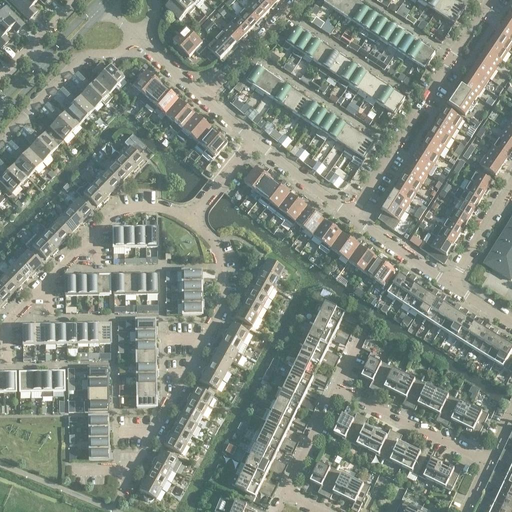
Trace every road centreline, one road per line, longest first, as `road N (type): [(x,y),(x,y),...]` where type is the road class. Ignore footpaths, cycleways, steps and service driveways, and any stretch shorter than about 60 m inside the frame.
road 1 (residential): [(191,218),(218,248),(224,298),(117,496)]
road 2 (residential): [(350,217),(492,0)]
road 3 (residential): [(0,329),(103,221),(127,207),(159,206),(191,218)]
road 4 (residential): [(134,38),(120,52),(81,56),(0,140)]
road 5 (residential): [(336,389),(487,464)]
road 6 (residential): [(313,511),(282,496),(336,389)]
road 7 (secondary): [(0,117),(105,11)]
road 8 (residential): [(200,98),(299,0)]
road 9 (secondary): [(96,3),(0,101)]
road 10 (residential): [(350,217),(251,141)]
road 11 (residential): [(450,285),(511,180)]
road 12 (residential): [(450,285),(350,217)]
